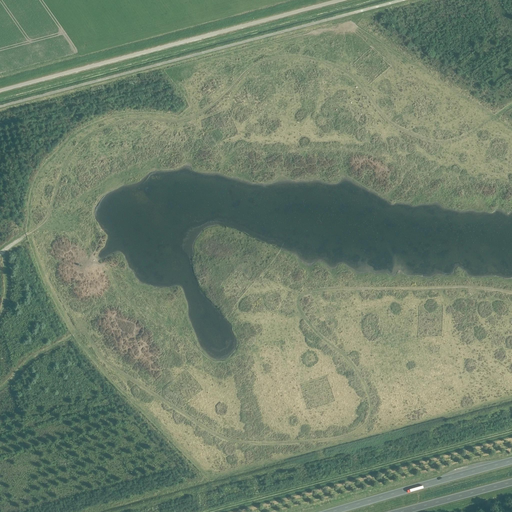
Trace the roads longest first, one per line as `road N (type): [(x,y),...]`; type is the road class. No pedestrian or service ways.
road 1 (track): [(0,107),(403,0)]
road 2 (unclassified): [(0,90),(342,0)]
road 3 (trunk): [(511,461),(335,511)]
